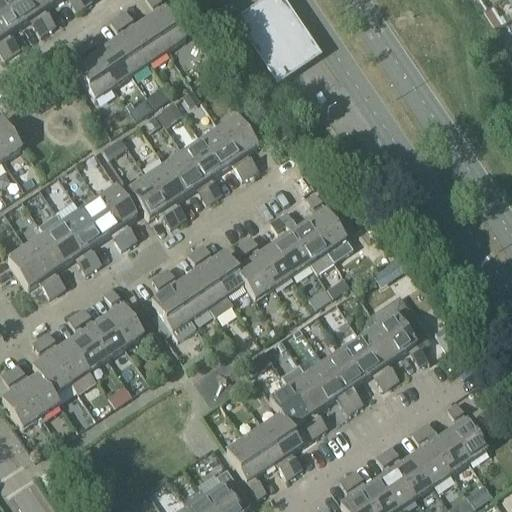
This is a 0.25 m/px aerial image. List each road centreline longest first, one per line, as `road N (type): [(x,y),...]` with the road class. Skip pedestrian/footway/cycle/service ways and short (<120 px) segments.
road 1 (tertiary): [(297,0),(511,315)]
road 2 (residential): [(17,332),(131,256),(162,256),(269,189)]
road 3 (tertiary): [(511,237),(355,0)]
road 4 (residential): [(286,511),(307,482),(435,400)]
road 5 (residential): [(0,76),(106,0)]
